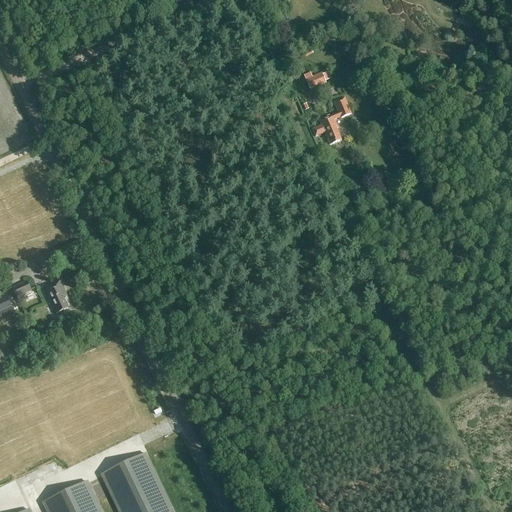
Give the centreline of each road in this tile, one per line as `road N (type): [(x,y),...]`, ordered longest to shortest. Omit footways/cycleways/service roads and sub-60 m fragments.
road 1 (track): [(237,0),(403,358),(441,407),(487,511)]
road 2 (unclassified): [(218,511),(0,57)]
road 3 (track): [(15,90),(230,0)]
